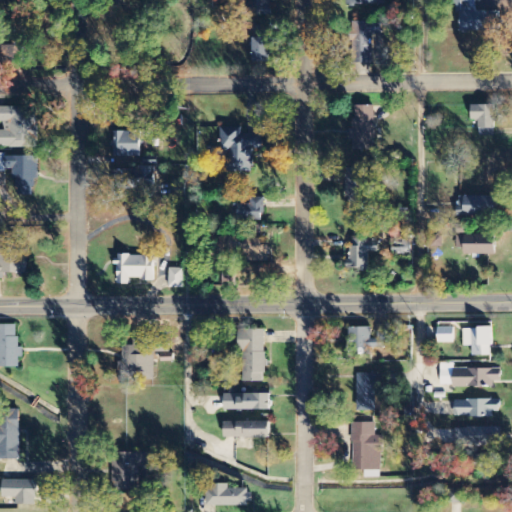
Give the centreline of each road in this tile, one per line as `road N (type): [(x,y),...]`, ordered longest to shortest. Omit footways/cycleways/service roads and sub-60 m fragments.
road 1 (tertiary): [(511,301),(0,305)]
road 2 (residential): [(79,511),(76,0)]
road 3 (residential): [(511,86),(0,87)]
road 4 (residential): [(304,476),(303,0)]
